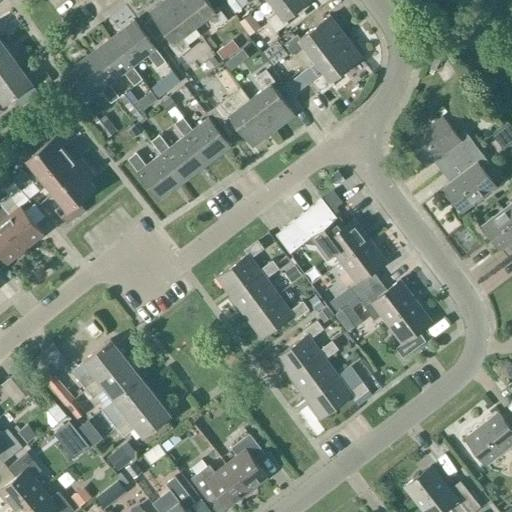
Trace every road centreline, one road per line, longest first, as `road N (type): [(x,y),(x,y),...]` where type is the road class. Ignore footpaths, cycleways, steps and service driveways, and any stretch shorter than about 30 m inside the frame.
road 1 (residential): [(0,347),(95,270),(187,256),(328,152),(370,149)]
road 2 (unclassified): [(285,511),(453,382),(474,347)]
road 3 (unclassified): [(474,347),(470,309),(385,195),(370,149)]
road 4 (unclassified): [(370,149),(397,56),(391,21),(374,0)]
